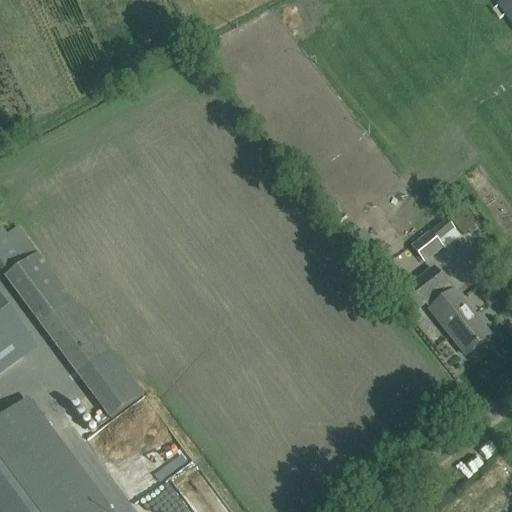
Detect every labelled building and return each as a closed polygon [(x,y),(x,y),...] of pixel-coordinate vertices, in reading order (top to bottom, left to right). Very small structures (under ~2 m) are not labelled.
[(498,0),(496,1),(510,21),(511,19),(511,7),(506,0),(498,0)] [(422,264),(442,248),(439,243),(454,231),(446,222),(430,233),(410,248),(422,264)] [(370,244),(368,242),(355,226),(346,233),(359,249),(361,251),(370,244)] [(0,272),(39,325),(108,420),(141,397),(71,301),(18,228),(10,234),(5,227),(2,228),(2,227),(0,228),(0,272)] [(451,294),(433,271),(405,293),(419,310),(425,305),(429,311),(429,312),(465,356),(485,339),(470,321),(474,318),(453,292),(451,294)] [(0,327),(0,375),(23,358),(0,327)] [(110,511),(27,400),(0,419),(0,511),(110,511)]
